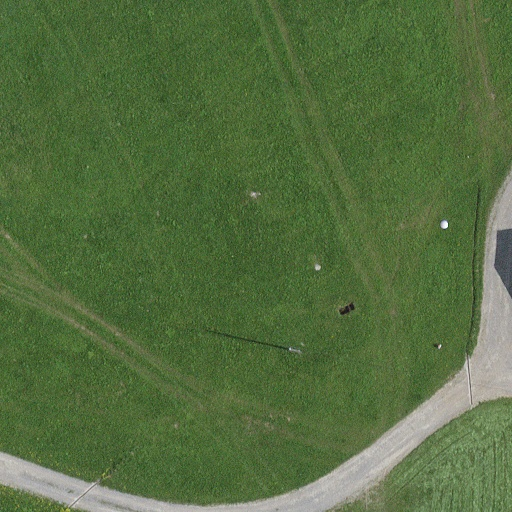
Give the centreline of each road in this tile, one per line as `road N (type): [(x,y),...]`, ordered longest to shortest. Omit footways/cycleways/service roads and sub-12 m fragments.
road 1 (track): [(277,511),(373,460),(495,369),(511,212)]
road 2 (track): [(0,467),(161,511)]
